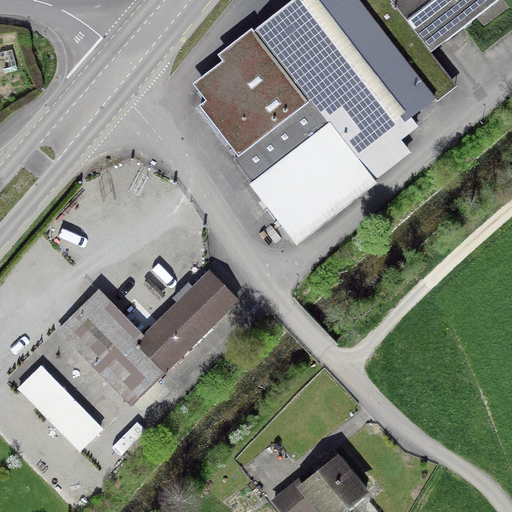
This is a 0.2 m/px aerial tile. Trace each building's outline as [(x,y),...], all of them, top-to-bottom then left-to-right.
[(428,53),(429,54),(498,0),(294,0),(255,31),(307,99),(357,163),(369,179),(405,151),(397,141),(414,127),(407,118),(432,99),(408,68),(428,53)] [(200,103),(238,152),(307,99),(255,31),(253,28),(221,52),(224,57),(194,80),(207,97),(200,103)] [(249,187),(290,240),(369,179),(357,163),(307,99),(238,152),(231,157),(252,184),(249,187)] [(142,340),(96,293),(58,330),(130,404),(162,372),(162,373),(235,302),(208,275),(192,290),(187,285),(172,300),(177,306),(142,340)] [(348,478),(352,475),(339,459),(302,489),(297,483),(272,504),(278,511),(310,511),(316,508),(319,511),(335,511),(343,507),(346,511),(364,497),(348,478)]
